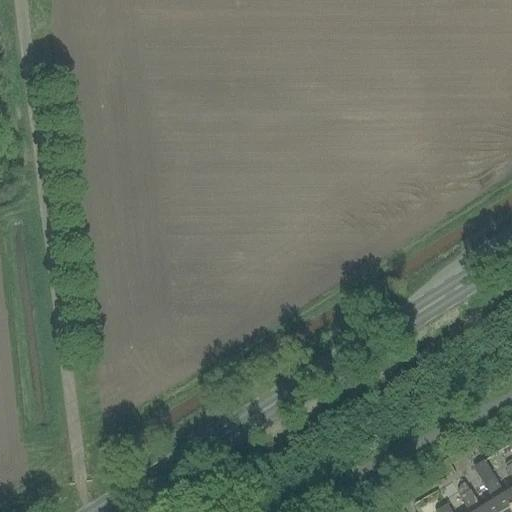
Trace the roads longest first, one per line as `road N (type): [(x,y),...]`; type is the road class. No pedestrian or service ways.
road 1 (primary): [(99,511),(511,252)]
road 2 (unclassified): [(68,382),(20,0)]
